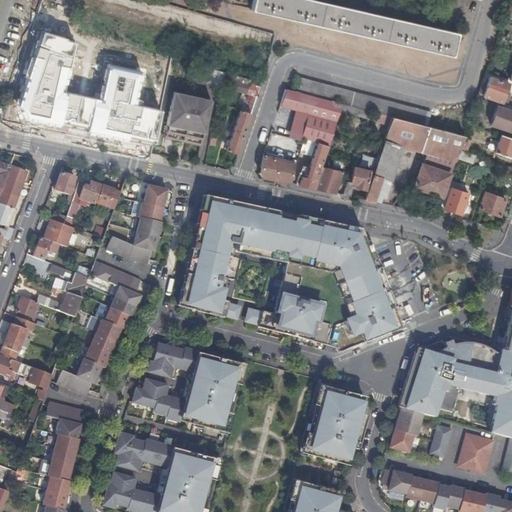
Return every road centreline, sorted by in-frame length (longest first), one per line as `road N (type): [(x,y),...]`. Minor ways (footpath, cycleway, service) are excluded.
road 1 (residential): [(494,0),(461,96),(285,56),(240,187)]
road 2 (tertiary): [(504,267),(433,232),(240,187)]
road 3 (residential): [(363,363),(342,369),(153,318)]
road 4 (residential): [(85,511),(99,433),(153,318)]
road 5 (residential): [(56,150),(0,296)]
road 6 (residential): [(504,267),(485,303),(387,350)]
road 7 (residential): [(153,318),(194,176)]
road 8 (residential): [(128,0),(264,37)]
road 9 (tertiary): [(194,176),(56,150)]
road 10 (residential): [(380,380),(364,477),(376,511)]
